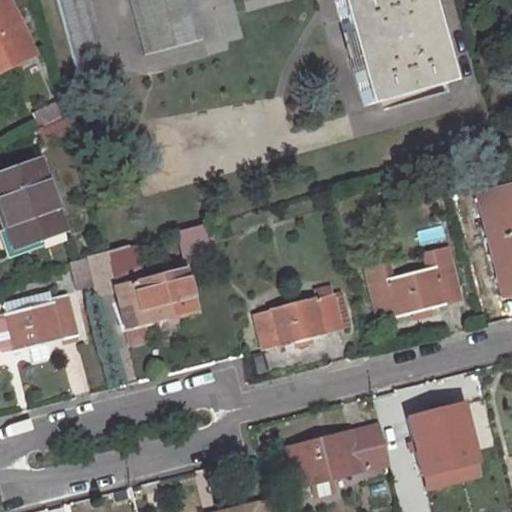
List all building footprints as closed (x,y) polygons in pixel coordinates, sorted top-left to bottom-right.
[(0,0),(0,73),(31,58),(2,0),(0,0)] [(108,65),(90,0),(55,0),(75,73),(108,65)] [(202,39),(191,0),(130,0),(145,54),(202,39)] [(445,82),(422,0),(334,0),(363,104),(445,82)] [(59,116),(52,103),(37,111),(44,123),(59,116)] [(62,234),(38,165),(0,178),(0,220),(11,253),(62,234)] [(392,192),(388,177),(371,182),(375,197),(392,192)] [(511,187),(475,198),(502,296),(511,293),(511,187)] [(394,319),(442,307),(441,303),(460,299),(447,249),(428,253),(431,268),(424,270),(385,280),(381,267),(366,271),(379,320),(393,317),(394,319)] [(92,283),(116,276),(108,250),(86,257),(92,283)] [(431,268),(428,253),(421,255),(424,270),(431,268)] [(92,283),(86,257),(67,262),(74,288),(92,283)] [(192,307),(183,270),(118,286),(125,316),(138,313),(139,320),(192,307)] [(50,297),(1,310),(13,357),(29,353),(32,366),(50,362),(46,349),(79,341),(68,298),(52,303),(50,297)] [(340,326),(334,297),(317,302),(316,300),(270,312),(270,313),(254,318),(262,347),(277,344),(277,345),(324,333),(324,331),(340,326)] [(461,403),(403,418),(419,479),(421,478),(474,464),(477,464),(461,403)] [(294,489),(377,468),(388,466),(379,428),(284,451),(294,489)] [(474,464),(421,478),(424,492),(478,478),(474,464)] [(268,511),(266,503),(229,511),(268,511)]
